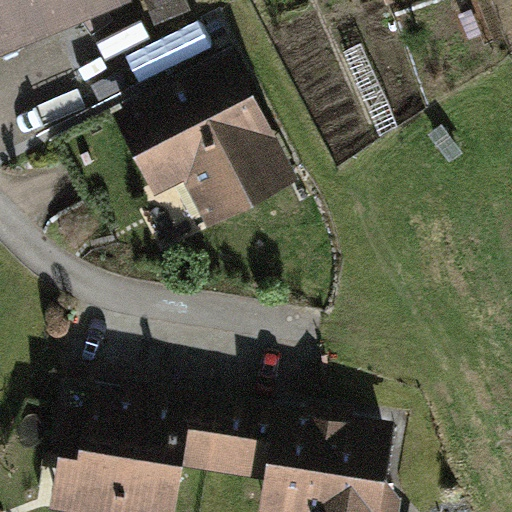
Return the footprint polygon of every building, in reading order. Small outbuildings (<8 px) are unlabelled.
[(5,0),(0,0),(0,40),(19,33),(5,0)] [(5,0),(19,33),(98,0),(5,0)] [(150,0),(157,16),(185,3),(182,0),(150,0)] [(184,87),(127,116),(159,178),(188,163),(213,211),(284,174),(234,76),(203,91),(199,88),(194,86),(189,86),(184,87)] [(70,413),(64,453),(83,457),(78,500),(158,511),(165,511),(176,455),(210,460),(220,399),(170,391),(168,404),(95,393),(91,416),(70,413)] [(220,399),(210,460),(267,469),(277,463),(282,470),(277,497),(301,500),(299,511),(387,511),(390,499),(375,478),(384,426),(220,399)]
